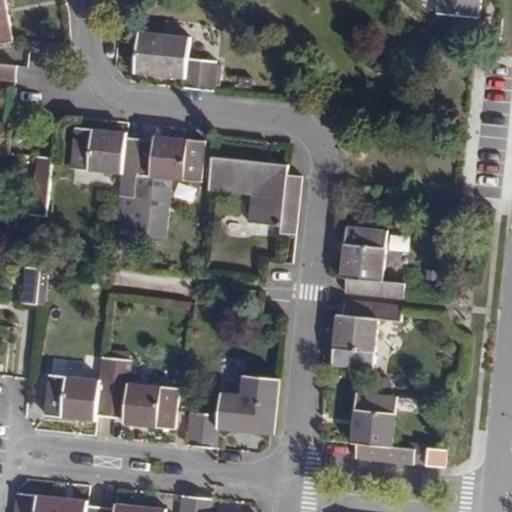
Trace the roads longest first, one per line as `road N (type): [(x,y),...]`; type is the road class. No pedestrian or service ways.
road 1 (residential): [(83,0),(93,25),(83,98),(284,122),(315,134),(325,156),(289,478)]
road 2 (residential): [(289,478),(16,449)]
road 3 (residential): [(494,503),(289,478)]
road 4 (tertiary): [(511,347),(494,503)]
